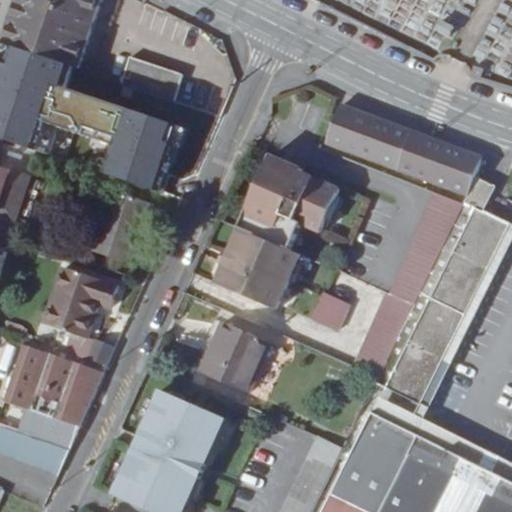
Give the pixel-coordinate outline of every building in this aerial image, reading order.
[(16,0),(1,44),(37,57),(54,2),(51,0),(16,0)] [(80,71),(104,0),(54,0),(54,2),(37,57),(80,71)] [(132,59),(123,85),(176,103),(185,77),(132,59)] [(69,102),(74,104),(59,150),(119,168),(140,103),(75,83),(69,102)] [(401,172),(412,135),(342,108),(329,144),(401,172)] [(469,197),(477,179),(483,163),(412,135),(401,172),(469,197)] [(31,180),(39,155),(0,141),(0,218),(16,223),(31,180)] [(323,234),(341,191),(305,176),(307,173),(276,159),(243,231),(291,251),(303,226),(323,234)] [(469,197),(465,206),(441,254),(415,306),(379,378),(377,384),(419,404),(508,227),(483,213),(496,188),(477,179),(469,197)] [(47,185),(31,180),(16,223),(27,227),(37,198),(42,199),(47,185)] [(131,267),(146,222),(153,224),(158,210),(112,193),(91,253),(131,267)] [(415,306),(441,254),(465,206),(439,197),(389,295),(415,306)] [(511,246),(511,228),(508,227),(419,404),(413,419),(424,424),(511,246)] [(277,311),(302,257),(299,255),(291,251),(243,231),(232,253),(228,251),(214,283),(277,311)] [(0,279),(8,255),(0,252),(0,279)] [(121,288),(65,269),(41,344),(73,355),(79,338),(88,341),(101,306),(114,310),(121,288)] [(338,332),(351,305),(324,294),(312,321),(338,332)] [(389,295),(388,294),(354,367),(379,378),(415,306),(389,295)] [(273,347),(224,325),(202,375),(251,396),(273,347)] [(30,340),(7,404),(8,404),(82,429),(96,399),(111,368),(87,360),(73,355),(41,344),(30,340)] [(117,352),(95,342),(87,360),(111,368),(117,352)] [(143,448),(209,478),(235,425),(170,394),(143,448)] [(369,398),(362,414),(511,485),(511,468),(424,424),(369,398)] [(72,452),(82,429),(8,404),(7,404),(0,401),(0,429),(49,445),(72,452)] [(313,511),(511,511),(511,485),(362,414),(345,450),(313,511)] [(0,461),(59,480),(72,452),(49,445),(0,429),(0,461)] [(286,511),(313,511),(345,450),(322,440),(286,511)] [(192,511),(209,478),(143,448),(120,498),(149,511),(192,511)]
